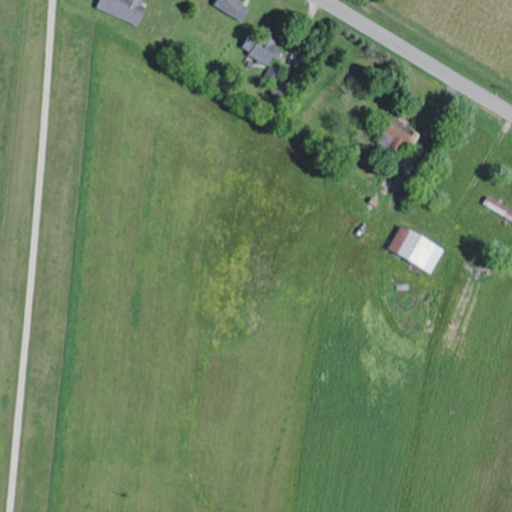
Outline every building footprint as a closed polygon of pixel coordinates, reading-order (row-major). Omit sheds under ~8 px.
[(100,0),(97,9),(142,25),(146,13),(141,11),(145,1),(142,0),(100,0)] [(211,0),(209,5),(237,21),(246,7),(233,0),(211,0)] [(279,51),(260,34),(244,52),(261,67),(270,57),(272,59),(279,51)] [(397,145),(401,138),(410,144),(416,135),(387,115),(377,131),(397,145)] [(511,209),(483,198),(479,207),(511,220),(511,209)] [(441,249),(394,228),(383,253),(430,274),(441,249)]
